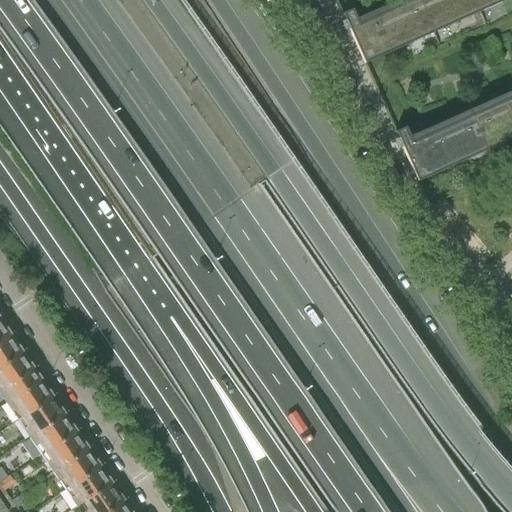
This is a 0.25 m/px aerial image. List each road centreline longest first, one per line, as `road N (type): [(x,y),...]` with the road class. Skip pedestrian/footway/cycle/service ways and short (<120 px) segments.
road 1 (motorway): [(4,0),(361,511)]
road 2 (motorway): [(511,502),(465,451),(149,0)]
road 3 (motorway): [(384,451),(67,0)]
road 4 (motorway): [(511,448),(219,0)]
road 5 (motorway): [(0,174),(220,511)]
road 6 (residential): [(511,282),(497,295),(475,285),(420,218),(371,141),(302,0)]
road 7 (motorway): [(0,67),(167,309)]
road 8 (residential): [(166,511),(0,270)]
road 9 (motorway): [(167,309),(314,511)]
road 10 (motorway): [(167,309),(272,511)]
